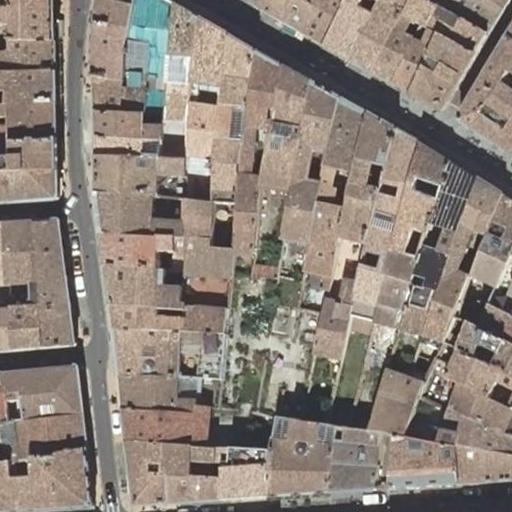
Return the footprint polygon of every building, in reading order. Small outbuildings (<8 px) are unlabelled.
[(0,0),(0,45),(15,44),(59,44),(58,0),(0,0)] [(101,0),(97,25),(135,32),(141,0),(101,0)] [(168,118),(169,118),(171,83),(173,57),(177,4),(169,0),(141,0),(135,32),(131,55),(129,84),(127,116),(148,117),(168,118)] [(305,35),(326,46),(325,49),(327,49),(352,0),(258,0),(256,4),(258,8),(280,20),(305,35)] [(350,62),(383,2),(378,0),(352,0),(327,49),(350,62)] [(403,13),(409,0),(383,0),(383,2),(350,62),(351,63),(353,61),(361,65),(377,74),(405,16),(406,15),(403,13)] [(408,17),(416,0),(409,0),(403,13),(406,15),(405,16),(408,17)] [(443,7),(430,0),(416,0),(408,17),(415,20),(425,26),(434,31),(443,36),(478,55),(491,34),(462,18),(443,7)] [(430,0),(443,7),(462,18),(491,34),(505,10),(485,0),(430,0)] [(485,0),(505,10),(511,0),(485,0)] [(166,160),(192,161),(193,147),(194,143),(194,122),(204,19),(177,4),(173,57),(171,83),(169,118),(168,121),(167,130),(167,141),(166,142),(166,152),(166,160)] [(415,20),(408,17),(405,16),(377,74),(396,84),(418,39),(425,26),(415,20)] [(192,171),(191,202),(217,204),(219,173),(220,164),(221,150),(226,94),(233,36),(204,19),(194,122),(194,143),(193,147),(192,161),(192,163),(192,171)] [(97,25),(96,78),(129,84),(131,55),(135,32),(97,25)] [(434,31),(425,26),(418,39),(396,84),(415,95),(427,69),(432,58),(443,36),(434,31)] [(219,173),(217,204),(216,222),(214,250),(237,252),(239,224),(241,206),(247,143),(251,109),(260,52),(233,36),(226,94),(221,150),(220,164),(219,173)] [(427,69),(415,95),(442,109),(446,109),(478,55),(443,36),(432,58),(427,69)] [(511,40),(509,39),(495,61),(511,70),(511,40)] [(15,44),(0,45),(0,76),(60,74),(59,44),(15,44)] [(239,224),(237,252),(257,255),(259,235),(265,189),(267,177),(275,132),(287,67),(260,52),(251,109),(247,143),(241,206),(239,224)] [(461,121),(474,129),(511,73),(511,70),(495,61),(461,116),(461,121)] [(316,83),(287,67),(275,132),(267,177),(265,189),(292,194),(316,83)] [(511,73),(474,129),(501,145),(511,128),(511,73)] [(60,74),(0,76),(0,93),(12,94),(12,108),(60,106),(60,74)] [(99,80),(100,114),(127,116),(129,84),(96,78),(95,80),(99,80)] [(344,99),(316,83),(292,194),(284,243),(313,248),(316,232),(344,99)] [(0,93),(0,108),(12,108),(12,94),(0,93)] [(372,115),(344,99),(316,232),(313,248),(308,274),(325,276),(335,278),(341,242),(351,208),(336,205),(339,202),(341,196),(336,190),(333,188),(336,171),(347,173),(359,175),(372,115)] [(60,106),(12,108),(0,108),(0,142),(61,141),(60,106)] [(100,114),(100,138),(167,141),(167,130),(168,121),(169,118),(168,118),(148,117),(127,116),(100,114)] [(400,131),(372,115),(359,175),(354,195),(351,208),(341,242),(366,249),(359,282),(347,281),(342,303),(330,301),(327,314),(318,356),(344,361),(354,317),(362,282),(371,244),(379,212),(384,191),(391,168),(400,131)] [(511,128),(501,145),(511,152),(511,128)] [(329,425),(340,426),(351,428),(378,323),(391,275),(390,273),(424,144),(400,131),(391,168),(384,191),(379,212),(371,244),(362,282),(354,317),(344,361),(339,383),(329,425)] [(100,138),(101,157),(150,159),(150,151),(166,152),(166,142),(167,141),(100,138)] [(61,141),(0,142),(0,173),(62,172),(61,141)] [(378,323),(351,428),(375,431),(391,371),(400,338),(403,329),(424,261),(410,258),(401,255),(403,246),(412,247),(414,248),(418,235),(430,238),(435,224),(454,162),(424,144),(390,273),(391,275),(378,323)] [(150,151),(150,159),(166,160),(166,152),(150,151)] [(101,157),(101,195),(156,198),(191,202),(192,171),(192,163),(192,161),(166,160),(150,159),(101,157)] [(481,179),(454,162),(435,224),(430,238),(428,246),(424,261),(403,329),(426,337),(481,179)] [(62,172),(0,173),(0,204),(59,201),(62,198),(62,172)] [(354,195),(359,175),(347,173),(346,180),(351,181),(348,193),(354,195)] [(398,437),(407,439),(422,398),(427,385),(439,361),(443,352),(447,344),(463,303),(473,275),(475,276),(475,275),(491,237),(507,195),(481,179),(426,337),(424,344),(423,345),(411,378),(391,371),(375,431),(385,433),(398,437)] [(187,307),(231,310),(235,284),(235,279),(237,252),(214,250),(216,222),(217,204),(191,202),(156,198),(101,195),(107,236),(179,240),(179,254),(189,255),(190,255),(189,273),(188,276),(188,281),(188,289),(187,307)] [(511,198),(507,195),(491,237),(475,275),(475,276),(475,277),(486,281),(478,301),(479,301),(491,307),(501,285),(495,282),(502,268),(508,270),(511,259),(511,257),(507,255),(511,245),(511,244),(511,198)] [(0,353),(77,348),(80,345),(64,224),(60,222),(0,225),(0,353)] [(190,255),(189,255),(179,254),(179,240),(107,236),(110,269),(162,272),(170,272),(176,272),(180,273),(189,273),(190,255)] [(401,255),(410,258),(412,247),(403,246),(401,255)] [(511,259),(508,270),(504,279),(501,285),(491,307),(511,316),(511,313),(511,259)] [(281,268),(255,264),(253,276),(279,280),(281,268)] [(110,269),(115,307),(164,310),(186,311),(187,307),(188,289),(170,288),(170,272),(162,272),(110,269)] [(189,273),(180,273),(179,280),(188,281),(188,276),(189,273)] [(304,278),(282,276),(280,302),(302,303),(304,278)] [(335,278),(325,276),(322,291),(332,293),(335,278)] [(491,307),(479,301),(476,309),(475,312),(481,314),(476,327),(511,344),(511,317),(511,316),(491,307)] [(476,309),(463,303),(447,344),(461,350),(471,324),(475,312),(476,309)] [(115,307),(118,331),(186,334),(187,334),(229,336),(231,310),(187,307),(186,311),(186,313),(188,313),(188,321),(164,319),(164,310),(115,307)] [(471,324),(461,350),(460,352),(474,359),(480,345),(501,355),(495,368),(505,373),(511,376),(511,344),(476,327),(471,324)] [(201,379),(224,381),(229,336),(187,334),(186,334),(118,331),(123,376),(182,378),(184,378),(201,379)] [(400,338),(391,371),(411,378),(423,345),(400,338)] [(511,376),(505,373),(495,368),(474,359),(460,352),(461,350),(447,344),(443,352),(456,357),(452,367),(448,377),(491,399),(509,408),(511,409),(511,376)] [(511,409),(509,408),(491,399),(448,377),(452,367),(439,361),(427,385),(422,398),(436,404),(438,405),(443,390),(457,395),(453,410),(511,437),(511,409)] [(0,466),(90,452),(81,368),(0,375),(0,466)] [(123,376),(127,411),(202,414),(202,408),(213,409),(222,410),(224,381),(201,379),(200,402),(182,401),(182,378),(123,376)] [(200,402),(201,379),(184,378),(182,378),(182,401),(200,402)] [(422,398),(407,439),(443,445),(460,448),(460,446),(511,455),(511,437),(453,410),(450,409),(446,422),(431,418),(436,404),(422,398)] [(202,414),(127,411),(131,444),(209,449),(213,409),(202,408),(202,414)] [(271,498),(332,493),(338,443),(339,433),(340,426),(329,425),(304,421),(278,418),(275,442),(275,453),(271,498)] [(332,493),(378,491),(385,433),(375,431),(351,428),(340,426),(339,433),(338,443),(332,493)] [(462,485),(460,448),(443,445),(407,439),(398,437),(393,490),(462,485)] [(139,507),(225,501),(225,480),(217,479),(217,477),(196,477),(195,463),(216,463),(216,462),(219,462),(219,450),(209,449),(131,444),(139,507)] [(511,481),(511,455),(460,446),(460,448),(462,485),(511,481)] [(225,501),(271,498),(275,453),(219,450),(219,462),(219,463),(227,464),(226,479),(225,479),(225,480),(225,501)] [(0,466),(0,511),(53,511),(94,510),(90,452),(0,466)]
